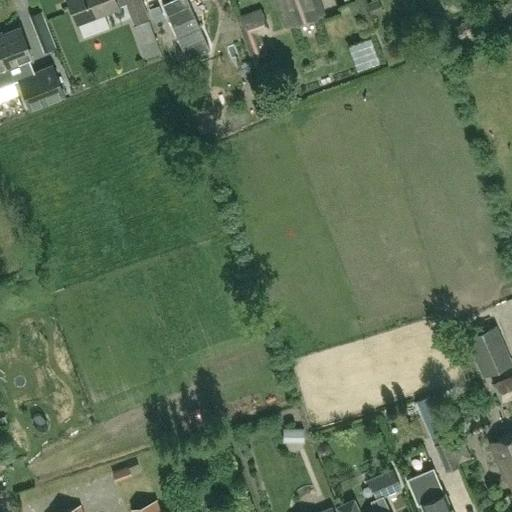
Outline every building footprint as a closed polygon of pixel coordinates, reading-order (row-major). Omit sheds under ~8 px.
[(34,0),(47,20),(67,8),(62,0),(34,0)] [(67,0),(76,23),(126,3),(134,23),(139,21),(151,52),(160,48),(148,17),(147,17),(140,0),(67,0)] [(318,0),(277,0),(287,26),(323,14),(318,0)] [(379,0),(374,0),(365,4),(370,16),(383,11),(379,0)] [(239,17),(237,18),(243,39),(253,60),(258,58),(267,52),(260,33),(268,30),(260,10),(239,17)] [(36,31),(46,27),(40,12),(30,16),(36,31)] [(483,32),(497,26),(492,15),(478,21),(483,32)] [(460,23),(452,26),(458,40),(466,36),(466,35),(473,32),(467,18),(460,22),(460,23)] [(0,35),(0,49),(7,67),(15,64),(20,78),(17,79),(25,99),(60,85),(52,65),(34,72),(28,59),(31,58),(19,28),(0,35)] [(184,81),(215,71),(205,40),(174,50),(184,81)] [(7,67),(0,49),(0,87),(12,83),(6,67),(7,67)] [(465,338),(482,378),(511,365),(495,325),(465,338)] [(511,375),(491,385),(501,405),(511,399),(511,375)] [(304,429),(283,429),(282,443),(304,443),(304,429)] [(458,466),(448,440),(444,431),(430,436),(434,446),(435,446),(445,471),(458,466)] [(509,480),(511,487),(511,433),(490,443),(506,482),(509,480)] [(377,499),(401,487),(390,465),(366,476),(368,481),(377,499)] [(115,480),(131,475),(128,466),(112,472),(115,480)] [(452,511),(439,478),(434,467),(407,478),(418,505),(422,504),(425,511),(452,511)] [(159,511),(155,501),(133,509),(133,511),(159,511)] [(376,511),(389,511),(384,502),(374,506),(376,511)]
